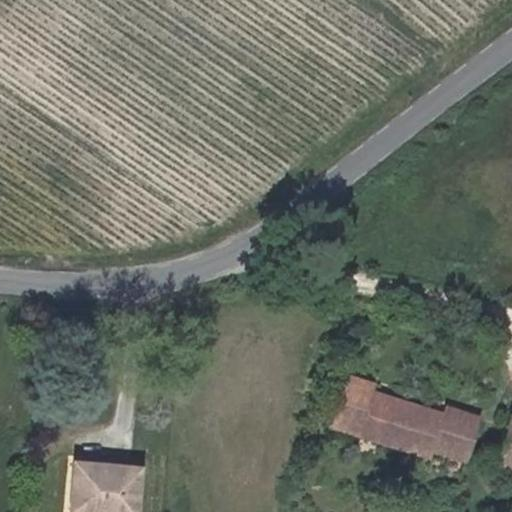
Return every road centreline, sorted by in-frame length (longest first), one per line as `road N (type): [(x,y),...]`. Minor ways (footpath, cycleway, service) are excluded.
road 1 (tertiary): [(0,271),(144,282),(238,254),(511,47)]
road 2 (unknown): [(273,233),(407,300)]
